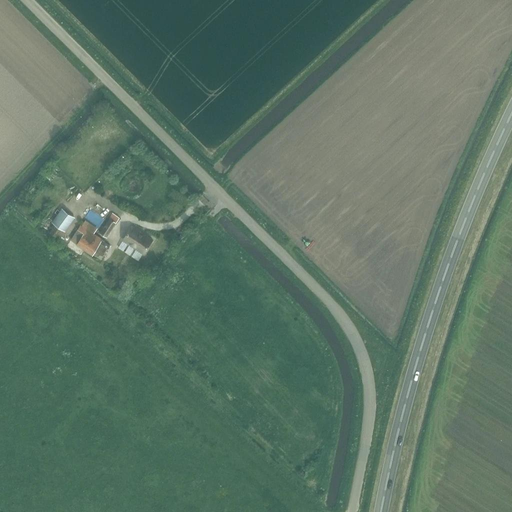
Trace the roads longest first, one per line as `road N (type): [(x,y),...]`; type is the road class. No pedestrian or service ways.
road 1 (unclassified): [(351,511),(368,372),(356,338),(25,0)]
road 2 (trunk): [(381,511),(427,327),(511,114)]
